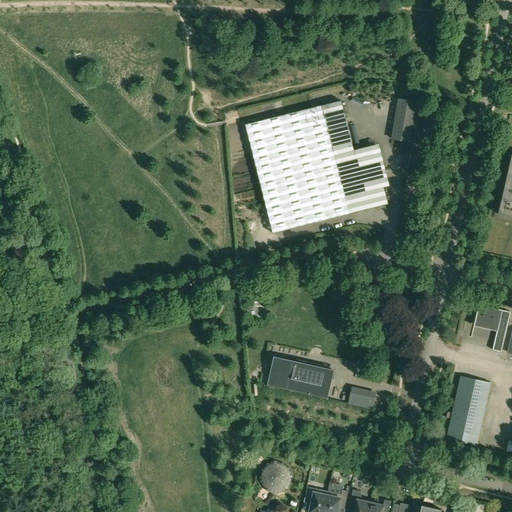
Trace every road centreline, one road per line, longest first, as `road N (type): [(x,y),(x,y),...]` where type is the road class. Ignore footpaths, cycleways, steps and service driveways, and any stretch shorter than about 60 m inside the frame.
road 1 (unclassified): [(99,511),(40,242),(0,128)]
road 2 (residential): [(511,488),(425,469),(409,454),(445,274)]
road 3 (residential): [(445,274),(506,0)]
